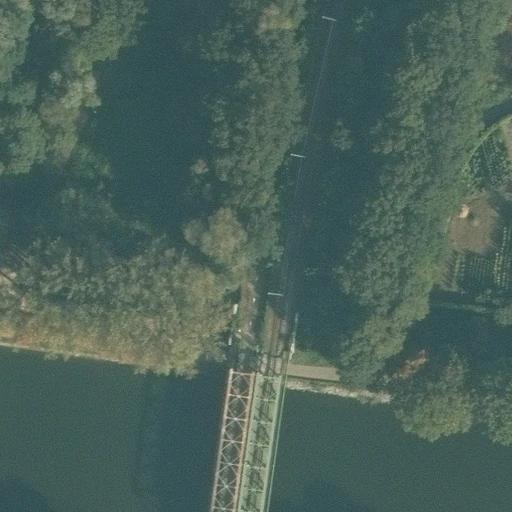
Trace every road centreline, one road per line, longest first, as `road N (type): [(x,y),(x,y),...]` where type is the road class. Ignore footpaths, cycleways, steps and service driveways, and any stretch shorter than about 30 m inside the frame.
road 1 (unclassified): [(511,380),(344,376),(196,350)]
road 2 (unclassified): [(145,0),(0,282)]
road 3 (track): [(0,331),(121,350),(196,350)]
